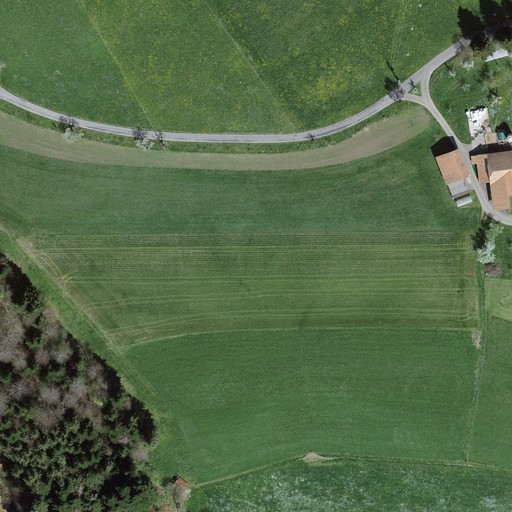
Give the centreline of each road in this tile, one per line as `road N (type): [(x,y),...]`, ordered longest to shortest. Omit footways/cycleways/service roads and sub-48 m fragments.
road 1 (track): [(511,23),(454,49),(364,114),(290,137),(156,135),(61,118),(0,91)]
road 2 (track): [(511,223),(482,203),(427,101),(396,94)]
